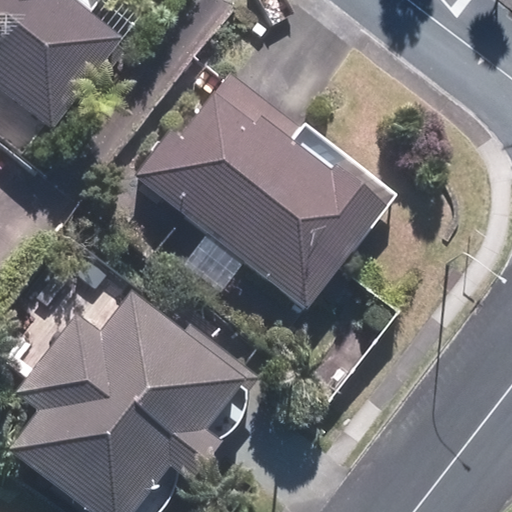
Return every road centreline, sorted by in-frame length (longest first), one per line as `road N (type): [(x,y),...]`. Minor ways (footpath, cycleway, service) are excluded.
road 1 (tertiary): [(511,392),(422,511)]
road 2 (residential): [(511,80),(408,0)]
